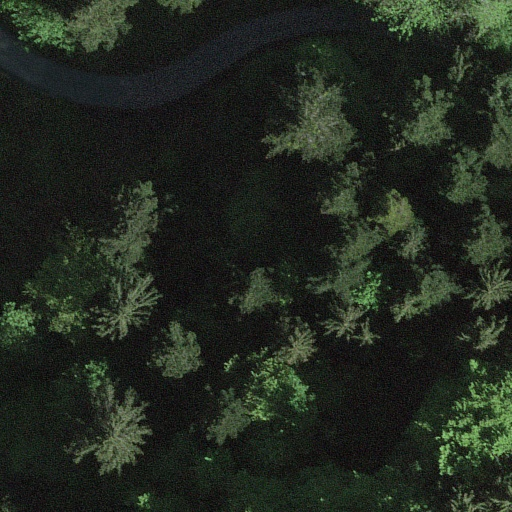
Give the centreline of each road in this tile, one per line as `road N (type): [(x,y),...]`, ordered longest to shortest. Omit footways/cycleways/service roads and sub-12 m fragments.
road 1 (unclassified): [(0,37),(28,65),(93,96),(174,80),(283,20),(398,20),(511,46)]
road 2 (track): [(511,346),(402,443),(376,511)]
